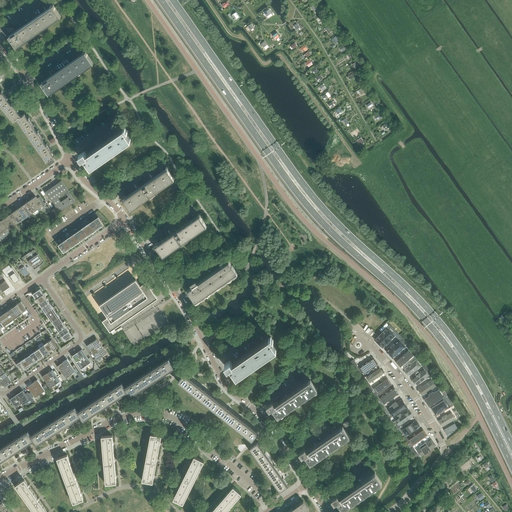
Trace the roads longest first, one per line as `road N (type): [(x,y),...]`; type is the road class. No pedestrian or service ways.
road 1 (primary): [(161,0),(316,216),(444,343),(511,467)]
road 2 (primary): [(511,446),(451,338),(323,210),(172,0)]
road 3 (residential): [(308,484),(260,416),(224,385),(179,297),(124,220)]
road 4 (residential): [(276,505),(177,419),(150,412),(114,420),(0,478)]
road 5 (track): [(371,511),(390,476),(383,452),(301,327),(263,293)]
road 6 (track): [(207,0),(261,61),(284,59),(355,158)]
road 7 (residential): [(392,511),(444,449),(372,347)]
road 8 (residential): [(70,159),(0,41)]
